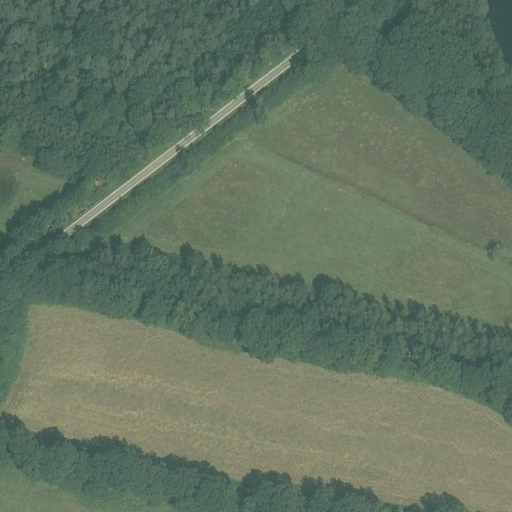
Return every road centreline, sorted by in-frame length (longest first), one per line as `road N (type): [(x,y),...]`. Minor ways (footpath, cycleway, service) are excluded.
road 1 (unclassified): [(0,278),(346,18)]
road 2 (unclassified): [(511,136),(346,18)]
